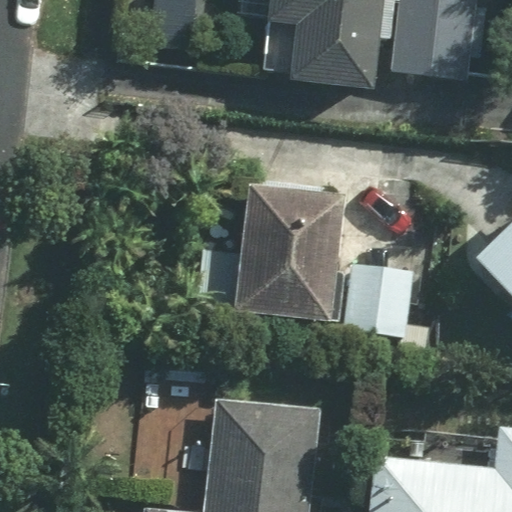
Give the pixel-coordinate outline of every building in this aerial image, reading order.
[(264,25),(258,89),(363,99),(365,77),(465,86),(473,0),(235,0),(234,23),(264,25)] [(213,254),(201,253),(196,324),(326,334),(335,209),(217,200),(213,254)] [(511,222),(465,268),(511,317),(511,222)] [(412,274),(346,270),(342,334),(409,338),(412,274)] [(306,511),(314,420),(204,411),(196,511),(306,511)] [(511,511),(511,438),(488,437),(485,475),(370,466),(366,511),(511,511)]
